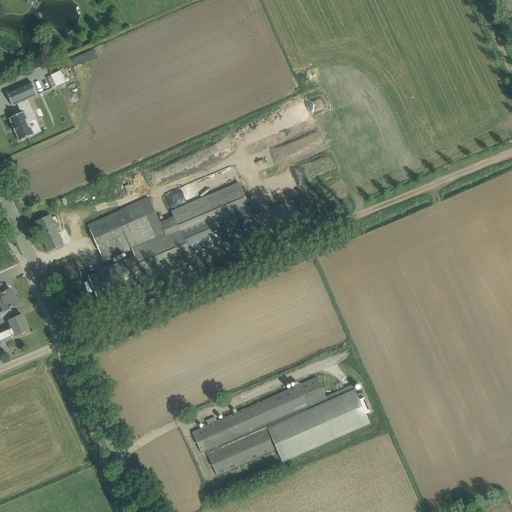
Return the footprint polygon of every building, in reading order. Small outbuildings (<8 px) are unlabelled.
[(51,75),(47,78),(52,89),(57,87),(51,75)] [(31,82),(7,93),(13,106),(18,104),(27,100),(37,96),(31,82)] [(22,113),(9,119),(13,127),(13,128),(15,133),(16,133),(20,141),(34,135),(28,122),(36,119),(27,100),(18,104),(22,113)] [(231,140),(148,170),(154,185),(237,155),(231,140)] [(148,198),(88,226),(104,262),(131,250),(132,249),(136,257),(146,281),(192,261),(258,233),(237,183),(172,212),(176,221),(180,231),(165,238),(163,235),(165,234),(148,198)] [(63,245),(58,233),(50,215),(35,222),(48,252),(63,245)] [(0,301),(4,311),(9,309),(18,305),(11,290),(4,293),(3,291),(1,291),(0,289),(0,301)] [(0,340),(1,344),(16,337),(16,336),(29,330),(22,315),(9,321),(11,327),(0,332),(0,340)] [(208,426),(192,433),(201,453),(206,451),(217,476),(226,472),(276,449),(282,463),(370,424),(353,386),(326,399),(316,378),(217,422),(215,418),(206,421),(208,426)]
